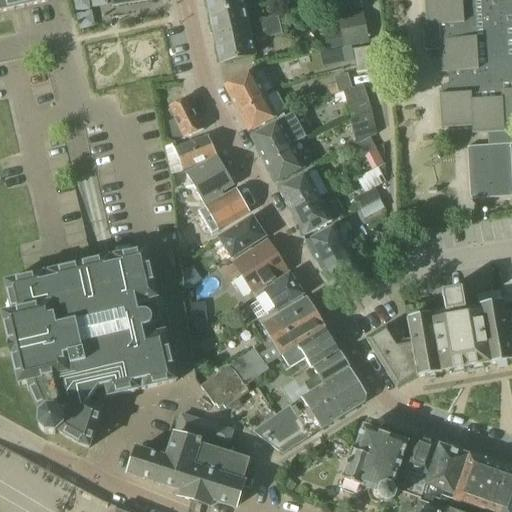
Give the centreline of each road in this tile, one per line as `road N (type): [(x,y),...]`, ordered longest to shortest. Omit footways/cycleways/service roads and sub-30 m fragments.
road 1 (residential): [(511,456),(388,403),(226,128),(186,0)]
road 2 (residential): [(176,511),(0,427)]
